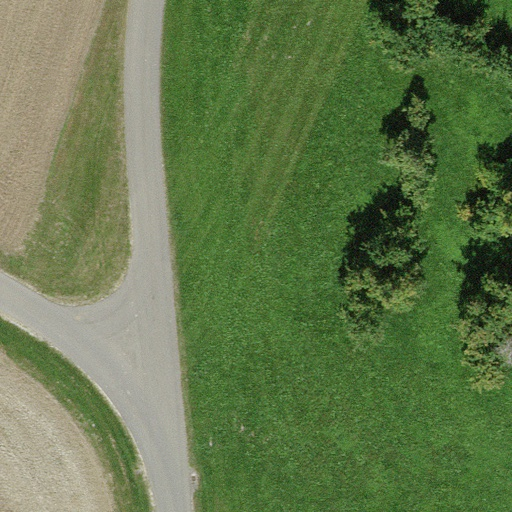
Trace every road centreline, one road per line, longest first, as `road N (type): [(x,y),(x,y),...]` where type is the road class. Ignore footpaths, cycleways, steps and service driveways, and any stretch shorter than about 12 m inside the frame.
road 1 (unclassified): [(182,0),(72,359)]
road 2 (unclassified): [(72,359),(172,488),(174,511)]
